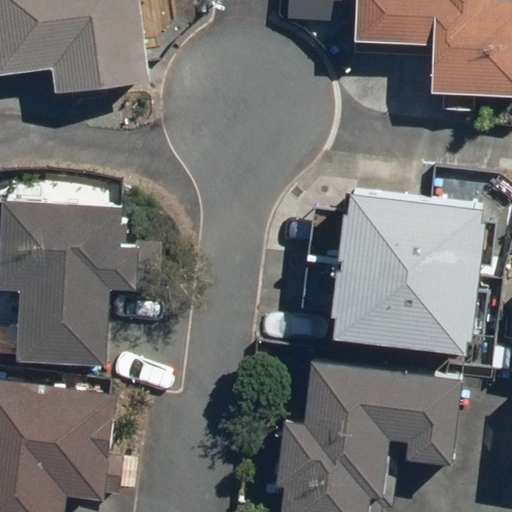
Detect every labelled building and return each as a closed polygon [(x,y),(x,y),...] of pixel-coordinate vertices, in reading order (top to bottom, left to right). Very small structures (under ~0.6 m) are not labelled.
[(65,58),(70,86),(175,69),(163,0),(0,0),(0,12),(10,11),(19,66),(65,58)] [(458,32),(456,82),(511,84),(511,0),(376,0),(375,29),(458,32)] [(511,245),(511,187),(384,174),(370,321),(503,334),(511,245)] [(153,190),(18,185),(14,281),(34,281),(31,347),(129,351),(132,281),(174,283),(176,236),(151,234),(153,190)] [(408,494),(413,430),(427,431),(425,452),(472,456),(478,372),(329,362),(325,411),(303,409),(299,477),(307,477),(304,511),(392,511),(394,493),(408,494)] [(146,384),(3,364),(0,381),(0,511),(85,511),(90,478),(132,484),(146,384)]
